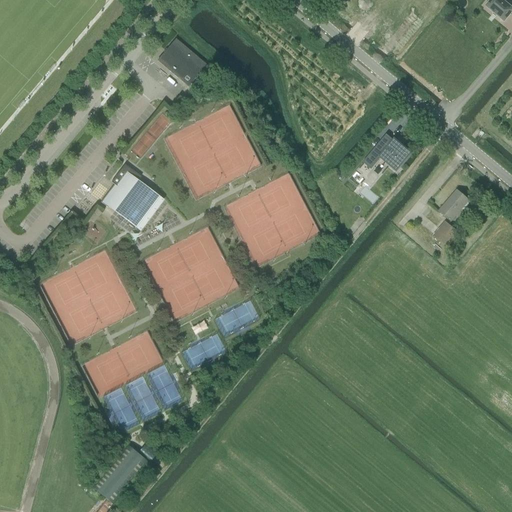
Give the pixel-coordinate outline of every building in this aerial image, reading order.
[(498,17),(504,22),(511,15),(511,9),(501,0),(492,0),(486,7),(493,13),(493,14),(494,13),(497,16),(496,16),(497,17),(498,17)] [(206,67),(176,41),(158,62),(179,81),(184,75),(193,83),(206,67)] [(357,169),(355,172),(363,179),(365,176),(378,160),(387,168),(389,165),(396,170),(407,157),(401,151),(392,143),(391,144),(383,138),(357,169)] [(141,179),(125,166),(111,184),(114,186),(101,204),(108,209),(109,208),(132,225),(154,196),(138,183),(141,179)] [(451,222),(469,201),(457,190),(439,211),(451,222)] [(444,222),(432,236),(446,249),(455,239),(459,234),(448,225),(444,222)] [(91,488),(103,498),(114,507),(149,465),(126,445),(91,488)] [(166,460),(156,452),(153,456),(154,457),(151,461),(159,468),(166,460)]
